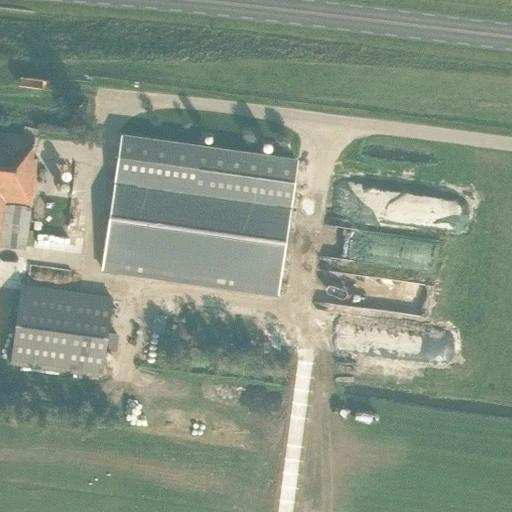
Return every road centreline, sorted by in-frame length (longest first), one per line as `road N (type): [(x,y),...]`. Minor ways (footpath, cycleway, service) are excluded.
road 1 (track): [(291,511),(304,347),(297,310),(82,280)]
road 2 (unclassified): [(112,96),(511,145)]
road 3 (primary): [(511,38),(182,0)]
